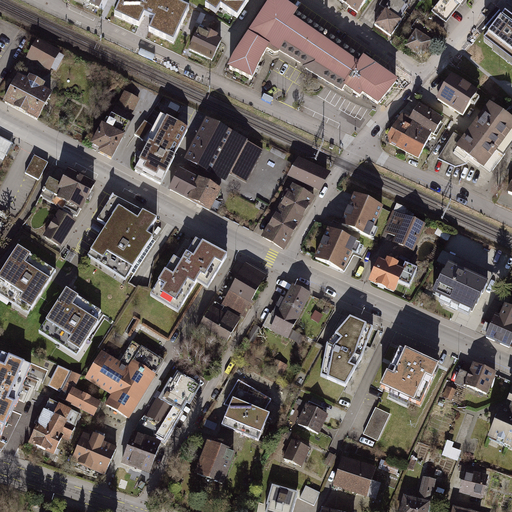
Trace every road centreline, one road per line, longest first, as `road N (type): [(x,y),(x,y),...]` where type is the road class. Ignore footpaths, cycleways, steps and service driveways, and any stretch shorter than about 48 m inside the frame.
road 1 (residential): [(46,2),(360,147)]
road 2 (residential): [(0,118),(285,265)]
road 3 (residential): [(152,511),(165,461),(285,265)]
road 4 (residential): [(285,265),(511,365)]
road 5 (residential): [(360,147),(511,217)]
road 6 (residential): [(360,147),(285,265)]
road 7 (residential): [(309,0),(421,81)]
road 8 (secondary): [(0,467),(127,511)]
